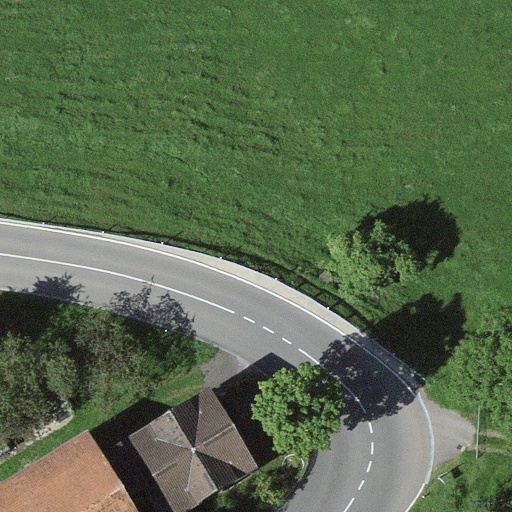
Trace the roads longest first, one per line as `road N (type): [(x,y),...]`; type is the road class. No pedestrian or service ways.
road 1 (secondary): [(0,255),(203,301),(255,323),(333,374),(357,398),(373,447),(345,511)]
road 2 (track): [(371,425),(511,444)]
